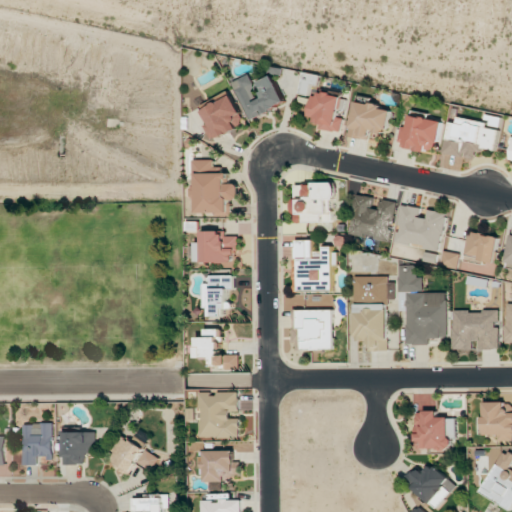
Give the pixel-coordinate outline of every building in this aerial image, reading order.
[(250,120),(287,103),(275,75),(260,82),(265,92),(260,94),(251,74),(233,82),(250,120)] [(308,118),(321,120),(319,129),(341,132),(343,119),(338,118),(341,95),(312,91),(308,118)] [(205,126),(213,141),(246,123),(232,96),(204,111),(210,123),(205,126)] [(369,140),(371,131),(387,134),(393,108),(357,101),(349,136),(369,140)] [(402,126),(400,141),(408,142),(407,146),(439,152),(444,121),(411,115),(408,127),(402,126)] [(501,130),(488,128),(489,124),(452,117),(445,153),(480,159),(482,147),(497,150),(501,130)] [(216,159),(194,160),(195,215),(233,213),(233,200),(241,200),(240,183),(231,184),(230,172),(216,172),(216,159)] [(297,183),(297,221),(332,222),(332,199),(337,199),(337,184),(297,183)] [(391,242),(397,201),(378,198),(356,194),(350,233),(375,237),(375,240),(391,242)] [(396,243),(442,250),(447,213),(429,210),(428,218),(420,217),(421,207),(402,204),(396,243)] [(198,242),(198,263),(238,263),(237,236),(228,236),(228,231),(204,231),(204,242),(198,242)] [(465,257),(496,263),(501,237),(470,232),(465,257)] [(334,292),(333,264),(337,264),(336,246),(324,246),(324,251),(315,251),(315,240),(298,240),(299,292),(334,292)] [(424,277),(419,277),(419,265),(401,265),(401,292),(425,291),(424,277)] [(205,284),(205,308),(212,307),(212,316),(227,316),(227,308),(232,308),(231,288),(236,288),(236,275),(211,276),(211,284),(205,284)] [(356,276),(356,300),(390,299),(389,276),(356,276)] [(429,344),(429,339),(449,339),(448,292),(407,293),(408,345),(429,344)] [(356,304),(357,341),(370,340),(370,351),(389,350),(389,304),(356,304)] [(334,310),(296,310),(296,349),(334,349),(334,310)] [(454,349),(473,349),(473,340),(480,341),(480,349),(500,349),(500,311),(455,310),(454,349)] [(223,329),(208,329),(207,337),(200,337),(199,357),(213,357),(212,368),(241,369),(241,355),(222,354),(223,329)] [(202,392),(202,437),(241,437),(241,419),(232,418),(232,412),(240,412),(241,392),(202,392)] [(417,411),(418,449),(455,449),(455,417),(439,417),(439,411),(417,411)] [(54,424),(24,424),(25,465),(38,464),(38,458),(54,458),(54,424)] [(65,465),(87,464),(87,453),(96,453),(95,431),(65,431),(65,465)] [(137,463),(151,470),(159,456),(122,436),(110,457),(119,461),(115,467),(130,476),(137,463)] [(206,451),(206,482),(233,481),(233,475),(240,475),(240,461),(235,461),(235,450),(206,451)] [(511,510),(511,453),(506,450),(481,492),(511,510)] [(437,508),(458,486),(433,463),(425,473),(421,469),(409,482),(437,508)] [(242,511),(242,500),(226,500),(226,494),(204,494),(203,511),(242,511)] [(169,495),(133,496),(133,511),(163,511),(164,509),(170,509),(169,495)]
